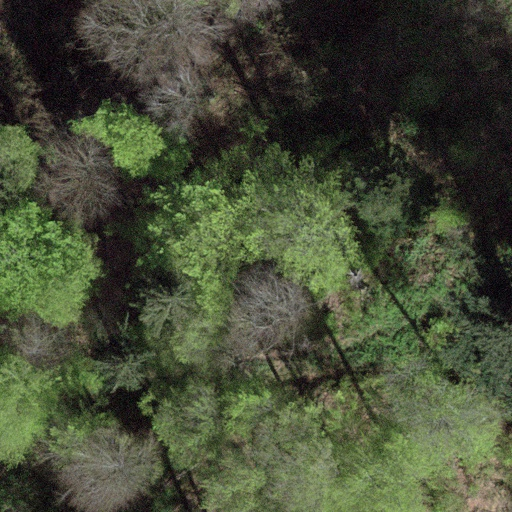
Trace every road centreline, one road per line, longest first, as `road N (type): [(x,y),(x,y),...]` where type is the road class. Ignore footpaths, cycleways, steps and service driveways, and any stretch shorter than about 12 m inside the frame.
road 1 (track): [(0,424),(272,359),(355,354),(431,360),(511,396)]
road 2 (track): [(0,236),(256,0)]
